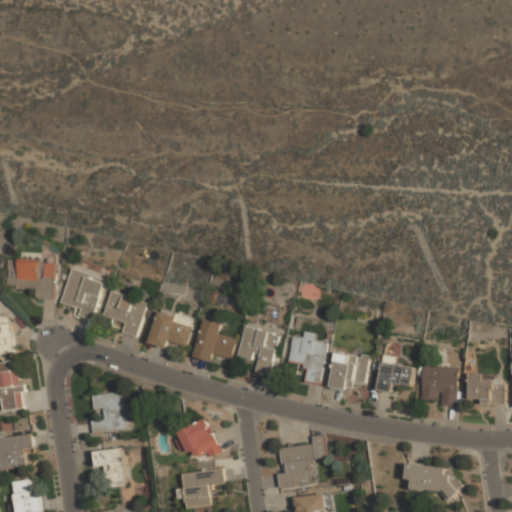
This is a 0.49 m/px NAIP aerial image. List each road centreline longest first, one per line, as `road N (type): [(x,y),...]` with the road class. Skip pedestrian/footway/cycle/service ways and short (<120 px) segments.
road 1 (residential): [(82,350),(329,417),(511,439)]
road 2 (residential): [(73,511),(57,373),(61,360),(82,350)]
